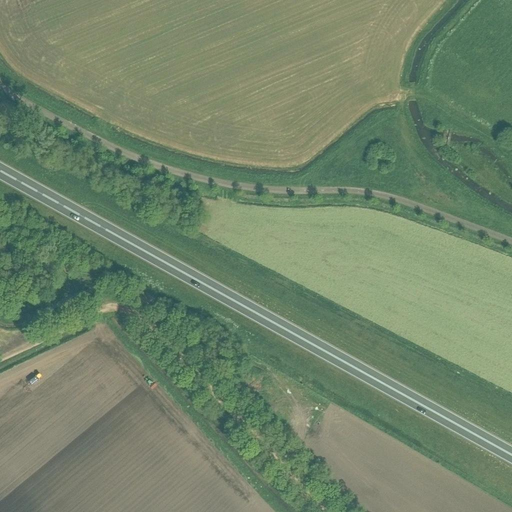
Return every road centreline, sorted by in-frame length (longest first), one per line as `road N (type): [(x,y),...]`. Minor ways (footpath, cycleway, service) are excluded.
road 1 (trunk): [(511,455),(0,172)]
road 2 (unclassified): [(511,242),(389,197),(189,176),(105,145),(0,86)]
road 3 (track): [(0,358),(103,308),(143,317),(326,511)]
